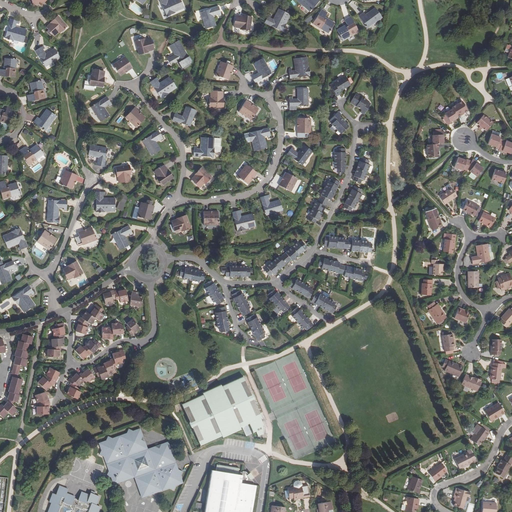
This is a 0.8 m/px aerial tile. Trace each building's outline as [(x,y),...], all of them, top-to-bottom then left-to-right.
[(175,12),(184,9),(180,0),(169,0),(167,1),(166,0),(159,0),(167,17),(175,13),(175,12)] [(311,0),(296,0),(310,12),(320,1),(319,0),(311,0),(312,0),(311,0)] [(200,12),(205,29),(216,26),(213,16),(218,15),(218,16),(221,15),(218,7),(200,12)] [(366,16),(365,14),(363,12),(358,16),(366,28),(382,17),(375,7),(367,12),(369,14),(366,16)] [(286,23),(290,15),(278,9),(273,20),(270,19),(271,16),(269,15),(265,23),(283,32),(287,24),(286,23)] [(325,20),(326,18),(324,17),(327,13),(321,9),(312,24),(328,33),(334,23),(328,20),(327,21),(325,20)] [(60,34),(67,27),(58,16),(53,20),(54,22),(52,24),(51,24),(47,28),(50,32),(50,33),(53,36),(53,35),(54,37),(59,33),(60,34)] [(240,30),(250,31),(252,17),(246,16),(246,18),(242,18),(242,17),(236,16),(235,21),(234,21),(233,26),(234,26),(234,28),(240,29),(240,30)] [(343,28),(342,26),(336,29),(342,40),(358,31),(350,16),(344,19),(346,24),(344,25),(345,26),(343,28)] [(14,41),(23,43),(27,30),(15,27),(16,24),(18,24),(19,21),(11,19),(5,39),(14,41)] [(144,39),(135,41),(138,55),(144,54),(144,51),(147,50),(148,52),(154,50),(152,44),(153,44),(152,39),(151,40),(151,38),(145,39),(144,39)] [(171,65),(187,56),(179,40),(169,46),(173,55),(170,57),(169,56),(166,57),(171,65)] [(35,51),(45,67),(60,58),(54,49),(45,54),(43,49),(45,49),(43,46),(35,51)] [(127,71),(132,68),(125,57),(112,65),(120,76),(125,73),(124,71),(126,70),(127,71)] [(290,79),(310,76),(309,67),(308,67),(307,57),(293,59),(295,71),(292,72),(291,69),(289,69),(290,79)] [(255,83),(271,74),(263,58),(253,64),(258,73),(254,75),(253,74),(250,75),(255,83)] [(6,68),(4,67),(4,70),(0,69),(0,76),(15,78),(16,60),(5,59),(4,65),(6,65),(6,68)] [(231,72),(233,66),(221,62),(215,75),(228,80),(230,74),(229,74),(230,71),(231,72)] [(90,75),(89,86),(103,88),(104,82),(102,81),(103,77),(104,71),(99,71),(99,70),(94,69),(94,70),(92,69),(91,76),(90,75)] [(342,91),(350,85),(345,76),(334,83),(333,84),(330,86),(337,97),(340,94),(339,92),(342,91)] [(168,94),(176,88),(169,77),(159,84),(157,81),(159,79),(157,77),(150,82),(161,99),(169,94),(168,94)] [(34,92),(32,92),(32,95),(27,96),(28,102),(45,99),(42,81),(30,84),(31,90),(33,89),(34,92)] [(289,106),(308,106),(308,89),(297,89),(297,99),(292,99),(292,97),(289,97),(289,106)] [(209,98),(209,108),(223,108),(223,102),(221,102),(221,98),(222,98),(222,92),(217,92),(216,91),(212,91),(212,92),(210,92),(210,98),(209,98)] [(364,115),(370,104),(367,101),(356,94),(350,103),(355,106),(361,110),(360,112),(364,115)] [(112,105),(107,97),(91,108),(100,122),(110,116),(104,108),(108,105),(109,107),(112,105)] [(452,108),(457,116),(468,110),(462,100),(452,107),(452,108)] [(239,112),(251,120),(258,109),(253,106),(252,107),(250,105),(250,104),(246,101),(239,112)] [(0,112),(1,109),(0,108),(0,121),(8,125),(14,108),(8,106),(6,111),(3,110),(3,112),(0,112)] [(172,121),(190,127),(196,110),(186,107),(182,116),(177,115),(178,113),(176,112),(172,121)] [(139,112),(134,108),(125,118),(136,128),(145,118),(141,114),(140,115),(138,113),(139,112)] [(450,122),(458,118),(457,116),(452,108),(445,113),(445,114),(442,116),(444,118),(446,122),(448,125),(451,123),(450,122)] [(41,120),(39,118),(37,117),(33,122),(45,130),(56,116),(46,109),(41,116),(43,118),(41,120)] [(341,134),(349,126),(346,124),(339,117),(341,115),(338,112),(329,121),(332,124),(332,125),(341,134)] [(486,131),(493,122),(483,115),(476,123),(486,131)] [(297,133),(310,133),(310,119),(297,119),(297,124),(299,124),(299,127),(297,127),(297,133)] [(251,142),(254,151),(267,148),(264,136),(267,135),(268,138),(271,137),(268,128),(249,133),(251,142)] [(438,144),(443,143),(443,135),(444,135),(444,131),(433,132),(433,135),(432,135),(432,144),(438,144)] [(142,141),(151,156),(161,150),(156,142),(159,139),(160,141),(163,139),(158,132),(142,141)] [(503,141),(503,139),(500,138),(500,137),(492,134),(488,144),(496,147),(496,149),(499,150),(503,141)] [(193,156),(213,157),(214,148),(213,148),(214,138),(201,138),(199,150),(196,150),(196,147),(194,147),(193,156)] [(503,151),(507,153),(511,154),(511,152),(511,142),(506,141),(506,142),(503,141),(499,150),(499,151),(502,152),(503,151)] [(30,151),(29,149),(27,151),(24,147),(19,151),(29,165),(43,155),(36,144),(31,148),(32,150),(30,151)] [(432,144),(427,145),(428,157),(438,156),(438,144),(432,144)] [(94,165),(103,167),(103,166),(104,161),(105,157),(107,149),(90,145),(88,156),(98,158),(97,163),(95,163),(94,165)] [(302,166),(312,152),(303,145),(297,153),(294,150),(295,149),(292,147),(287,155),(302,166)] [(334,161),(345,161),(345,156),(345,153),(345,149),(336,149),(336,153),(335,153),(334,161)] [(467,168),(471,160),(466,159),(466,160),(462,159),(458,157),(454,167),(462,170),(463,169),(466,170),(467,168)] [(357,169),(367,173),(370,165),(368,164),(369,161),(362,158),(360,161),(360,162),(357,169)] [(476,163),(477,162),(473,159),(471,160),(467,168),(470,170),(469,171),(477,176),(483,168),(480,165),(476,163)] [(345,161),(334,161),(334,169),(336,169),(336,173),(344,173),(344,169),(345,169),(345,166),(345,161)] [(243,162),(234,175),(237,177),(246,164),(243,162)] [(129,182),(131,182),(130,176),(131,176),(129,165),(115,167),(116,174),(118,174),(118,177),(118,183),(124,183),(125,183),(129,183),(129,182)] [(237,176),(247,185),(251,180),(250,179),(252,177),(253,178),(257,173),(246,165),(237,176)] [(156,178),(161,186),(173,179),(170,173),(169,174),(166,171),(167,171),(164,166),(159,169),(158,168),(154,171),(155,171),(153,172),(156,177),(156,178)] [(205,185),(212,177),(201,168),(197,172),(199,173),(196,176),(195,176),(191,180),(195,184),(195,185),(198,188),(200,189),(204,184),(205,185)] [(367,173),(357,169),(356,172),(354,176),(354,177),(353,180),(360,184),(362,180),(364,181),(367,173)] [(507,173),(495,170),(492,181),(504,183),(507,173)] [(59,184),(71,189),(74,184),(72,183),(73,180),(75,181),(77,176),(65,171),(59,184)] [(290,192),(297,179),(285,173),(283,178),(284,179),(283,181),(281,180),(279,186),(290,192)] [(324,189),(334,193),(336,188),(337,186),(339,182),(331,179),(330,182),(328,181),(324,189)] [(274,189),(278,185),(273,180),(269,184),(274,189)] [(8,187),(8,185),(5,186),(4,183),(0,184),(0,190),(2,199),(20,194),(16,183),(10,184),(10,186),(8,187)] [(348,197),(357,202),(361,194),(359,193),(361,190),(354,186),(352,190),(351,192),(348,197)] [(457,196),(451,188),(439,196),(444,204),(457,196)] [(334,193),(324,189),(319,199),(326,203),(328,200),(330,200),(332,197),(334,193)] [(105,213),(105,212),(115,212),(115,199),(103,199),(102,195),(105,195),(105,192),(96,192),(96,213),(105,213)] [(116,209),(122,211),(128,196),(122,194),(116,209)] [(266,216),(282,211),(279,200),(269,203),(268,198),(270,198),(269,195),(260,197),(266,216)] [(357,202),(348,197),(346,201),(345,203),(343,207),(350,211),(352,208),(354,209),(357,202)] [(326,203),(319,199),(318,203),(316,202),(312,209),(322,214),(324,209),(325,207),(325,206),(326,203)] [(466,209),(466,212),(474,215),(478,206),(467,200),(463,208),(466,209)] [(48,201),(47,218),(58,219),(59,208),(64,209),(63,211),(66,211),(67,202),(48,201)] [(137,217),(150,220),(151,215),(149,214),(150,211),(152,212),(154,206),(141,203),(137,217)] [(322,214),(312,209),(309,216),(307,220),(314,223),(316,220),(318,221),(320,216),(322,214)] [(246,229),(255,227),(252,214),(240,217),(240,214),(242,213),(241,210),(232,212),(237,232),(246,230),(246,229)] [(203,225),(218,225),(218,212),(213,212),(213,214),(209,214),(209,212),(203,212),(203,225)] [(484,221),(483,223),(491,227),(496,217),(484,212),(483,214),(480,219),(480,220),(484,221)] [(181,232),(191,229),(186,215),(180,217),(181,219),(177,220),(171,222),(173,227),(172,228),(174,232),(175,233),(180,231),(181,232)] [(442,227),(438,215),(428,219),(432,230),(442,227)] [(111,235),(119,251),(129,246),(125,236),(129,234),(130,236),(132,235),(128,226),(111,235)] [(82,245),(96,240),(91,228),(86,230),(87,231),(84,233),(83,231),(78,233),(79,237),(75,238),(78,246),(82,245)] [(19,251),(27,247),(19,229),(11,232),(11,233),(2,237),(7,249),(19,244),(21,247),(18,248),(19,251)] [(37,242),(49,250),(56,239),(52,236),(51,238),(48,236),(49,234),(44,231),(37,242)] [(453,244),(454,245),(456,235),(446,234),(445,239),(444,239),(443,251),(447,252),(447,253),(452,253),(453,249),(453,244)] [(335,248),(336,238),(329,237),(328,237),(325,237),(324,245),(328,245),(327,247),(329,247),(335,248)] [(336,238),(335,248),(341,248),(343,249),(344,248),(347,249),(348,240),(344,240),(344,238),(336,238)] [(348,240),(347,249),(351,249),(351,251),(355,251),(359,252),(360,241),(348,240)] [(291,248),(298,256),(302,252),(304,251),(304,250),(307,248),(301,241),(298,244),(297,242),(291,248)] [(360,241),(359,252),(365,252),(367,252),(371,252),(372,244),(368,244),(368,241),(360,241)] [(472,264),(490,261),(487,244),(477,245),(478,254),(480,254),(480,256),(471,257),(472,264)] [(211,259),(212,258),(217,253),(217,252),(215,251),(213,248),(213,249),(211,250),(206,255),(210,260),(211,259)] [(298,256),(291,248),(285,253),(282,256),(288,262),(290,259),(292,261),(295,258),(298,256)] [(288,262),(282,256),(279,258),(278,257),(272,262),(279,270),(283,266),(285,265),(285,264),(288,262)] [(329,271),(332,261),(326,260),(320,258),(318,266),(322,267),(321,269),(329,271)] [(442,272),(442,264),(437,264),(437,260),(431,260),(431,264),(433,264),(433,275),(442,275),(442,272)] [(73,278),(74,279),(83,274),(76,261),(71,264),(72,266),(68,268),(68,267),(63,270),(65,275),(66,279),(67,279),(68,281),(73,278)] [(340,274),(343,266),(339,265),(339,263),(337,263),(332,261),(329,271),(337,273),(340,274)] [(0,266),(0,282),(1,285),(12,281),(8,271),(12,270),(13,271),(16,270),(12,262),(0,266)] [(279,270),(272,262),(266,267),(264,270),(269,276),(272,274),(273,275),(277,272),(279,270)] [(237,277),(237,266),(229,266),(229,268),(225,268),(225,277),(229,277),(231,277),(237,277)] [(237,266),(237,277),(242,277),(245,277),(246,277),(249,277),(249,268),(245,268),(245,266),(237,266)] [(351,279),(354,269),(350,268),(343,266),(340,274),(344,275),(344,277),(351,279)] [(191,281),(193,270),(189,270),(185,269),(181,269),(180,277),(183,277),(183,279),(191,281)] [(354,269),(351,279),(359,281),(359,280),(363,281),(365,273),(361,272),(361,271),(360,270),(354,269)] [(193,270),(191,281),(199,282),(199,280),(203,281),(205,273),(201,272),(193,270)] [(468,288),(478,287),(477,271),(468,271),(468,288)] [(511,286),(511,279),(510,273),(501,276),(501,277),(498,278),(499,281),(501,288),(502,291),(505,290),(505,288),(510,287),(511,286)] [(209,296),(218,291),(216,287),(214,284),(213,284),(211,280),(204,284),(206,288),(205,289),(209,296)] [(298,293),(303,283),(296,280),(296,281),(292,280),(288,287),(292,288),(291,289),(293,290),(298,293)] [(431,284),(433,285),(433,281),(424,280),(423,284),(422,284),(421,295),(431,296),(431,290),(431,284)] [(303,283),(298,293),(303,295),(305,297),(306,296),(309,298),(313,291),(310,289),(310,287),(303,283)] [(18,305),(24,313),(35,305),(27,295),(30,293),(32,295),(34,294),(29,286),(12,298),(18,305)] [(114,292),(115,299),(116,301),(119,300),(120,303),(127,301),(125,290),(121,291),(118,292),(117,291),(114,292)] [(274,305),(282,298),(279,295),(277,292),(276,292),(274,290),(268,295),(270,298),(269,299),(274,305)] [(111,301),(115,299),(114,292),(113,291),(109,292),(109,293),(105,294),(103,295),(105,305),(112,303),(111,301)] [(218,291),(209,296),(213,303),(215,302),(217,305),(224,301),(222,298),(222,297),(220,295),(218,291)] [(237,306),(246,301),(242,294),(241,295),(239,291),(232,295),(233,298),(234,301),(237,306)] [(136,297),(136,294),(131,293),(129,305),(140,307),(142,297),(138,297),(136,297)] [(322,308),(327,299),(320,295),(319,296),(315,295),(311,302),(315,304),(317,305),(322,308)] [(282,298),(274,305),(279,311),(281,310),(283,313),(290,307),(287,304),(285,302),(282,298)] [(327,299),(322,308),(327,311),(329,312),(333,314),(336,306),(333,304),(334,303),(327,299)] [(246,301),(237,306),(239,311),(240,313),(241,313),(242,316),(250,312),(248,309),(250,308),(246,301)] [(439,323),(443,320),(447,317),(438,304),(436,305),(435,302),(428,307),(430,310),(428,311),(437,324),(439,323)] [(92,312),(90,315),(96,319),(99,322),(103,316),(101,314),(103,311),(96,305),(94,309),(92,312)] [(216,321),(227,320),(226,314),(226,311),(225,311),(225,307),(217,309),(217,313),(215,313),(216,321)] [(297,323),(305,316),(302,312),(300,310),(297,307),(291,312),(293,316),(292,317),(297,323)] [(466,323),(470,314),(465,312),(462,311),(463,310),(458,309),(455,319),(459,321),(466,324),(466,323)] [(511,311),(510,309),(501,319),(502,320),(500,322),(507,329),(511,322),(511,311)] [(78,321),(87,326),(89,324),(91,325),(96,319),(90,315),(86,313),(84,316),(82,318),(81,318),(78,321)] [(251,330),(261,325),(257,318),(255,318),(253,315),(246,319),(247,322),(249,326),(251,330)] [(305,316),(297,323),(303,329),(304,328),(306,330),(313,325),(309,321),(305,316)] [(126,329),(131,337),(133,334),(135,333),(139,329),(132,320),(126,325),(128,327),(126,329)] [(227,320),(216,321),(218,329),(220,329),(220,332),(229,331),(228,328),(228,327),(228,324),(227,320)] [(87,328),(87,326),(78,321),(78,322),(77,324),(78,325),(77,329),(75,332),(86,335),(88,329),(87,328)] [(53,337),(63,335),(64,335),(63,332),(62,327),(63,327),(63,325),(63,323),(54,325),(55,329),(52,330),(53,337)] [(112,330),(113,335),(120,334),(120,335),(122,335),(124,335),(122,325),(119,325),(118,324),(112,325),(112,330)] [(261,325),(251,330),(254,336),(257,341),(265,337),(263,334),(265,333),(261,325)] [(113,340),(113,335),(112,330),(109,330),(109,329),(101,328),(102,339),(109,339),(109,340),(111,340),(113,340)] [(17,339),(11,373),(18,375),(20,365),(26,366),(32,335),(23,333),(21,340),(17,339)] [(51,347),(60,347),(63,346),(63,340),(63,339),(64,339),(63,335),(53,337),(53,340),(51,340),(51,347)] [(442,336),(445,352),(454,351),(453,347),(454,347),(453,340),(454,340),(453,335),(442,336)] [(90,341),(85,346),(92,353),(93,354),(96,350),(98,349),(99,349),(101,346),(95,340),(92,343),(90,341)] [(493,351),(492,351),(492,355),(501,355),(500,352),(502,352),(501,340),(493,340),(493,345),(493,351)] [(92,353),(85,346),(82,348),(81,346),(75,351),(83,360),(86,356),(88,355),(89,356),(92,353)] [(60,351),(60,347),(51,347),(50,347),(50,350),(47,350),(47,358),(58,358),(59,353),(59,351),(60,351)] [(113,359),(115,365),(122,363),(121,360),(125,359),(123,350),(119,351),(119,352),(117,353),(115,353),(112,354),(113,359)] [(115,369),(115,365),(113,359),(109,360),(110,361),(108,362),(106,363),(103,364),(103,365),(107,374),(114,371),(113,370),(115,369)] [(445,371),(460,377),(463,368),(445,361),(442,367),(446,368),(445,371)] [(493,373),(492,373),(491,380),(501,381),(503,365),(494,364),(493,367),(493,373)] [(108,376),(107,374),(103,365),(98,367),(96,368),(96,367),(92,369),(98,378),(100,377),(101,380),(108,376)] [(46,378),(54,384),(56,380),(55,379),(57,376),(57,375),(58,373),(49,368),(46,375),(47,375),(46,378)] [(79,376),(84,381),(86,383),(87,381),(89,383),(94,377),(88,370),(84,372),(82,374),(81,373),(79,376)] [(78,386),(84,381),(79,376),(76,373),(73,377),(71,379),(70,378),(67,381),(70,383),(76,387),(77,385),(78,386)] [(6,399),(17,401),(23,378),(12,375),(6,399)] [(250,393),(243,376),(221,386),(220,384),(202,392),(203,394),(181,404),(184,410),(189,421),(189,423),(191,428),(192,428),(200,445),(217,438),(222,436),(222,438),(241,429),(240,428),(249,424),(253,433),(256,432),(258,436),(262,434),(263,427),(262,426),(264,425),(261,418),(262,418),(259,413),(253,400),(254,399),(252,394),(250,393)] [(477,380),(474,379),(465,376),(461,385),(478,392),(482,382),(481,382),(482,381),(478,379),(477,380)] [(52,385),(54,384),(46,378),(45,379),(42,377),(37,383),(45,391),(51,386),(52,385)] [(78,389),(76,387),(70,383),(68,387),(70,388),(68,390),(66,394),(77,399),(80,392),(78,391),(78,389)] [(38,402),(39,404),(49,403),(48,400),(48,399),(47,400),(46,396),(44,392),(35,396),(37,403),(38,402)] [(8,412),(11,415),(17,409),(7,400),(2,406),(0,403),(0,415),(3,418),(8,412)] [(49,403),(39,404),(39,407),(36,407),(37,415),(48,414),(49,414),(48,409),(48,407),(49,407),(49,403)] [(498,419),(505,416),(501,406),(498,407),(486,412),(489,419),(491,424),(499,420),(498,419)] [(471,440),(479,446),(482,441),(483,439),(484,440),(490,433),(488,432),(482,428),(478,424),(472,432),(475,434),(471,440)] [(142,432),(137,429),(132,431),(129,429),(127,433),(123,434),(120,439),(116,437),(112,438),(108,436),(106,441),(102,442),(100,446),(101,450),(99,455),(104,457),(105,461),(109,463),(107,467),(109,471),(106,475),(111,478),(113,482),(117,484),(121,482),(123,478),(121,474),(123,470),(127,468),(137,473),(146,477),(147,481),(145,485),(141,487),(139,491),(141,495),(145,497),(159,492),(161,487),(166,489),(170,488),(174,490),(176,486),(180,484),(182,480),(180,475),(182,472),(178,470),(177,466),(172,464),(174,459),(173,455),(175,451),(171,449),(169,445),(165,443),(161,444),(159,448),(155,446),(151,448),(150,450),(148,449),(145,448),(146,445),(145,442),(140,440),(143,435),(142,432)] [(473,461),(476,460),(473,454),(473,455),(471,451),(468,453),(468,454),(455,460),(459,469),(473,463),(473,461)] [(504,477),(511,462),(511,457),(507,455),(504,460),(502,459),(498,467),(499,468),(496,473),(504,477)] [(436,481),(445,474),(449,470),(443,463),(430,473),(436,481)] [(233,468),(233,467),(217,464),(216,471),(211,470),(204,511),(251,511),(256,486),(253,485),(253,482),(252,480),(254,478),(252,477),(250,475),(250,472),(248,474),(246,472),(242,471),(242,473),(238,472),(239,468),(235,467),(235,468),(233,468)] [(134,477),(139,491),(141,487),(145,485),(147,481),(146,477),(137,473),(127,468),(123,470),(121,474),(123,478),(121,482),(134,477)] [(445,474),(436,481),(437,482),(446,475),(445,474)] [(409,490),(421,495),(422,491),(421,491),(424,481),(415,477),(409,490)] [(307,484),(301,485),(294,486),(287,488),(287,490),(284,490),(285,496),(288,495),(288,497),(288,498),(293,497),(293,499),(297,498),(309,496),(307,484)] [(81,493),(78,501),(77,502),(74,500),(74,499),(74,498),(66,494),(68,490),(59,487),(55,495),(52,494),(49,503),(51,503),(47,511),(97,511),(100,507),(95,506),(99,497),(90,494),(89,496),(81,493)] [(456,498),(456,501),(455,506),(464,508),(467,496),(455,493),(454,497),(455,497),(456,498)] [(417,503),(419,504),(419,500),(408,497),(405,511),(406,511),(415,511),(416,509),(417,503)] [(496,511),(497,502),(484,501),(483,511),(496,511)] [(195,509),(202,511),(203,504),(196,502),(195,509)] [(317,504),(318,509),(318,511),(317,511),(316,511),(327,511),(327,510),(332,509),(330,502),(317,504)] [(473,511),(475,504),(469,503),(466,511),(473,511)]
